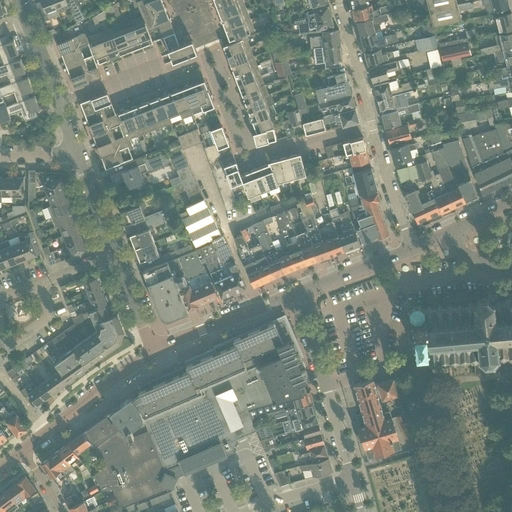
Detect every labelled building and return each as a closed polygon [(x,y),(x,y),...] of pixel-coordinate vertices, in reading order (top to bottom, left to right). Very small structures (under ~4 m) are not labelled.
[(46,12),(56,7),(53,0),(40,0),(42,4),(36,6),(42,21),(49,19),(46,12)] [(53,0),(56,7),(58,12),(72,7),(75,12),(71,15),(76,23),(85,18),(79,6),(77,2),(75,0),(53,0)] [(138,6),(142,17),(144,22),(167,13),(161,0),(141,0),(137,2),(135,0),(131,0),(135,8),(138,6)] [(213,0),(217,8),(237,1),(238,0),(239,0),(213,0)] [(237,1),(217,8),(221,20),(242,12),(247,10),(243,0),(239,0),(238,0),(237,1)] [(325,0),(302,0),(305,9),(327,3),(325,0)] [(350,0),(353,9),(375,4),(375,3),(370,4),(368,0),(350,0)] [(426,0),(428,5),(433,27),(461,19),(459,10),(457,5),(456,0),(426,0)] [(507,0),(482,0),(484,7),(489,13),(510,7),(507,0)] [(471,2),(457,5),(459,10),(472,8),(471,2)] [(375,4),(353,9),(356,19),(388,11),(387,6),(376,8),(375,4)] [(112,5),(103,11),(104,14),(114,10),(112,5)] [(297,19),(294,20),(295,25),(298,24),(330,16),(327,6),(318,9),(311,11),(306,12),(307,16),(297,19)] [(46,12),(49,19),(59,15),(58,12),(56,7),(46,12)] [(242,12),(221,20),(226,31),(246,23),(251,21),(247,10),(242,12)] [(103,11),(96,16),(98,21),(106,18),(104,14),(103,11)] [(395,12),(389,13),(391,21),(397,20),(395,12)] [(169,19),(167,13),(144,22),(152,42),(153,42),(149,31),(159,27),(163,38),(174,34),(170,22),(171,22),(170,18),(169,19)] [(511,18),(511,13),(495,17),(498,32),(511,28),(511,18)] [(357,22),(360,36),(380,31),(381,30),(379,22),(389,19),(387,14),(372,18),(357,22)] [(330,16),(298,24),(299,33),(300,34),(321,31),(320,29),(323,28),(333,25),(330,16)] [(131,20),(134,26),(141,46),(143,46),(144,47),(148,46),(147,44),(152,42),(144,22),(142,17),(132,20),(131,20)] [(246,23),(226,31),(229,39),(229,40),(249,32),(250,32),(255,30),(251,21),(246,23)] [(432,24),(423,26),(425,38),(435,35),(432,24)] [(134,26),(123,30),(131,50),(141,46),(134,26)] [(100,32),(110,58),(121,54),(113,34),(111,28),(110,28),(110,29),(101,33),(100,32)] [(269,28),(258,32),(261,40),(263,39),(265,43),(269,41),(269,28)] [(57,36),(54,29),(46,32),(49,39),(57,36)] [(317,37),(309,38),(311,48),(314,48),(324,47),(333,45),(340,45),(339,29),(334,29),(323,31),(323,36),(317,37)] [(475,29),(465,31),(467,38),(476,36),(475,29)] [(123,30),(113,34),(121,54),(131,50),(123,30)] [(380,31),(360,36),(364,50),(374,47),(379,46),(393,42),(391,35),(383,37),(381,30),(380,31)] [(498,45),(480,49),(482,54),(483,54),(494,51),(511,46),(511,31),(499,35),(501,44),(498,45)] [(110,58),(100,32),(100,33),(90,37),(90,36),(89,37),(99,63),(101,62),(101,63),(105,62),(105,61),(110,58)] [(66,65),(66,66),(84,59),(79,47),(88,43),(84,33),(57,44),(64,60),(67,58),(69,64),(66,65)] [(197,53),(197,52),(192,40),(179,46),(174,34),(163,38),(173,62),(197,53)] [(426,38),(415,40),(418,52),(425,49),(426,49),(437,46),(435,35),(426,38)] [(274,36),(274,52),(283,51),(281,36),(274,36)] [(0,55),(4,65),(16,60),(15,59),(14,55),(16,54),(18,53),(17,50),(13,40),(7,42),(5,37),(0,38),(0,55)] [(250,46),(246,37),(223,46),(227,55),(250,46)] [(467,38),(438,43),(440,50),(442,61),(470,55),(468,43),(467,38)] [(324,47),(314,48),(315,58),(325,57),(325,62),(332,61),(342,60),(340,45),(333,45),(324,47)] [(254,56),(250,46),(227,55),(229,61),(228,62),(229,66),(231,65),(254,56)] [(427,55),(439,53),(437,46),(426,49),(427,55)] [(511,62),(511,46),(494,51),(496,63),(506,60),(507,64),(511,62)] [(380,48),(365,52),(368,64),(377,61),(383,60),(394,57),(392,51),(382,54),(380,48)] [(281,51),(273,53),(275,62),(283,60),(281,51)] [(429,62),(440,59),(439,53),(427,55),(429,62)] [(258,66),(254,56),(231,65),(233,71),(231,71),(233,75),(234,75),(258,66)] [(4,65),(0,66),(0,76),(7,73),(11,83),(23,79),(22,77),(21,73),(23,73),(26,72),(24,68),(24,67),(21,59),(16,60),(4,65)] [(72,70),(68,71),(74,88),(101,78),(97,67),(88,71),(84,59),(66,66),(70,65),(72,70)] [(291,72),(288,59),(283,60),(275,62),(279,76),(291,72)] [(407,59),(396,62),(398,69),(409,66),(407,59)] [(430,68),(442,65),(440,59),(429,62),(430,68)] [(396,61),(379,66),(369,69),(373,82),(388,77),(387,72),(398,69),(396,62),(396,61)] [(507,67),(499,69),(502,80),(510,79),(511,78),(511,62),(507,64),(507,67)] [(238,84),(257,77),(261,75),(258,66),(234,75),(236,79),(234,80),(236,84),(237,83),(238,84)] [(444,69),(446,78),(454,77),(452,67),(444,69)] [(351,93),(347,80),(346,80),(345,80),(346,79),(345,72),(335,75),(327,77),(329,85),(315,89),(319,102),(322,101),(327,99),(341,96),(351,93)] [(431,73),(427,75),(428,79),(428,80),(429,85),(435,83),(433,73),(431,73)] [(11,83),(0,87),(0,91),(2,97),(14,92),(18,102),(24,100),(30,97),(29,96),(28,92),(30,91),(33,90),(31,87),(28,77),(24,79),(23,79),(11,83)] [(240,94),(242,94),(261,86),(257,77),(238,84),(240,90),(239,90),(240,94)] [(505,87),(506,93),(511,91),(511,78),(510,79),(489,82),(490,89),(505,87)] [(202,105),(201,105),(203,111),(214,107),(204,80),(199,83),(198,81),(194,82),(195,84),(194,84),(202,105)] [(383,83),(374,86),(378,99),(398,94),(403,92),(409,91),(412,90),(413,90),(411,81),(409,82),(401,84),(402,87),(398,88),(396,80),(389,82),(383,83)] [(184,88),(183,89),(191,109),(192,109),(194,114),(203,111),(201,105),(202,105),(194,84),(188,87),(187,85),(184,87),(184,88)] [(245,103),(264,96),(269,94),(265,85),(261,86),(242,94),(245,103)] [(457,88),(449,89),(452,101),(459,100),(457,88)] [(172,93),(180,113),(182,119),(194,114),(192,109),(191,109),(183,89),(177,91),(177,89),(173,91),(174,92),(172,93)] [(0,121),(10,118),(9,115),(6,107),(2,97),(0,91),(0,121)] [(307,106),(303,91),(296,94),(300,109),(307,106)] [(398,94),(378,99),(381,112),(396,108),(397,108),(397,109),(408,106),(406,97),(410,96),(409,91),(403,92),(398,94)] [(507,99),(497,101),(499,108),(500,108),(511,105),(511,91),(506,93),(505,93),(507,99)] [(80,103),(86,119),(90,118),(92,123),(107,118),(102,106),(111,103),(107,93),(80,103)] [(163,96),(161,97),(172,123),(173,122),(171,117),(180,113),(172,93),(167,95),(166,93),(162,95),(163,96)] [(264,96),(245,103),(249,113),(268,106),(272,104),(274,103),(270,94),(269,94),(264,96)] [(320,103),(317,104),(319,110),(322,109),(323,109),(329,107),(330,111),(332,112),(337,111),(345,109),(354,106),(351,95),(342,98),(334,100),(320,103)] [(18,102),(6,107),(9,115),(11,114),(21,110),(24,117),(25,121),(37,116),(35,110),(37,110),(40,109),(38,105),(35,96),(30,97),(24,100),(18,102)] [(151,101),(161,127),(172,123),(161,97),(151,101)] [(462,100),(455,101),(455,102),(457,113),(462,112),(464,111),(462,100)] [(140,105),(150,131),(161,127),(151,101),(140,105)] [(408,106),(397,109),(398,110),(381,114),(385,127),(401,123),(399,116),(420,110),(418,103),(408,106)] [(268,106),(249,113),(253,123),(272,115),(275,114),(272,105),(272,104),(268,106)] [(132,108),(129,109),(139,135),(150,131),(140,105),(136,107),(135,105),(131,107),(132,108)] [(324,117),(323,117),(325,124),(326,123),(328,123),(340,119),(342,126),(349,124),(358,122),(358,121),(355,108),(345,111),(339,113),(327,116),(326,116),(325,116),(324,117)] [(139,135),(129,109),(124,111),(123,110),(120,111),(120,113),(118,113),(128,139),(139,135)] [(303,123),(299,109),(287,112),(289,119),(290,123),(291,122),(292,125),(303,123)] [(473,112),(456,115),(458,129),(476,126),(475,120),(487,118),(489,125),(491,125),(492,128),(495,127),(491,110),(488,111),(473,113),(473,112)] [(89,125),(95,141),(99,139),(101,145),(115,140),(111,128),(120,125),(116,114),(107,118),(92,123),(89,125)] [(253,123),(256,132),(275,125),(272,115),(253,123)] [(303,123),(306,134),(326,129),(323,117),(303,123)] [(417,126),(415,120),(407,122),(409,128),(417,126)] [(504,122),(494,124),(496,129),(503,153),(505,151),(510,149),(511,148),(511,147),(508,135),(509,135),(511,134),(511,127),(508,128),(508,127),(506,127),(504,122)] [(408,124),(386,130),(389,144),(406,140),(406,139),(411,137),(409,128),(408,124)] [(208,125),(201,128),(202,133),(210,130),(208,125)] [(275,125),(256,132),(253,133),(256,145),(276,139),(273,128),(276,127),(275,125)] [(210,130),(216,144),(218,149),(229,145),(222,126),(217,127),(210,130)] [(496,129),(486,132),(493,154),(506,182),(511,179),(511,162),(511,161),(509,157),(511,155),(511,152),(510,150),(505,151),(503,153),(496,129)] [(196,130),(190,132),(195,145),(201,143),(201,142),(196,130)] [(190,132),(184,134),(189,147),(195,145),(190,132)] [(486,132),(475,135),(483,163),(495,188),(506,182),(493,154),(486,132)] [(438,133),(426,135),(429,145),(438,142),(440,142),(441,141),(441,139),(439,133),(438,133)] [(184,134),(177,137),(182,148),(182,150),(189,147),(184,134)] [(483,163),(475,135),(463,138),(476,178),(475,179),(483,194),(495,188),(483,163)] [(101,145),(97,147),(103,163),(107,162),(109,167),(105,169),(106,169),(124,162),(120,152),(119,150),(128,146),(124,136),(115,140),(101,145)] [(343,142),(346,154),(366,149),(363,137),(343,142)] [(453,170),(459,186),(466,201),(478,196),(470,179),(458,140),(442,144),(444,147),(453,170)] [(407,144),(391,148),(395,163),(404,160),(411,158),(418,156),(415,143),(407,145),(407,144)] [(216,144),(206,147),(204,148),(206,154),(218,150),(218,149),(216,144)] [(431,151),(440,173),(447,191),(454,207),(466,201),(459,186),(453,170),(444,147),(431,151)] [(366,149),(346,154),(342,155),(343,161),(350,159),(351,165),(369,160),(366,149)] [(206,154),(208,160),(220,156),(218,150),(206,154)] [(119,172),(110,176),(113,184),(124,180),(128,189),(137,185),(144,182),(141,174),(147,171),(168,163),(164,152),(143,160),(144,163),(119,172)] [(171,159),(174,165),(185,160),(182,154),(171,159)] [(289,157),(295,178),(306,175),(303,165),(300,154),(289,157)] [(208,160),(210,166),(222,161),(221,159),(220,156),(208,160)] [(279,159),(285,181),(295,178),(289,157),(279,159)] [(269,162),(277,183),(285,181),(279,159),(269,162)] [(176,171),(178,170),(188,165),(185,160),(174,165),(176,171)] [(210,166),(213,171),(224,167),(224,166),(222,161),(210,166)] [(416,164),(421,179),(429,177),(431,176),(430,171),(426,161),(416,164)] [(236,162),(224,166),(224,167),(226,173),(228,179),(230,184),(231,187),(232,190),(233,191),(245,187),(243,182),(240,175),(241,175),(236,162)] [(260,168),(269,189),(278,186),(277,183),(269,162),(268,162),(269,164),(260,168)] [(178,170),(181,176),(190,171),(188,165),(178,170)] [(360,165),(352,167),(353,173),(356,183),(374,179),(371,168),(362,170),(360,165)] [(397,170),(398,177),(418,171),(416,165),(397,170)] [(213,171),(215,177),(226,173),(224,167),(213,171)] [(250,171),(259,193),(269,189),(260,168),(250,171)] [(431,176),(429,177),(434,188),(432,189),(442,212),(454,207),(447,191),(440,173),(434,175),(433,170),(430,171),(431,176)] [(179,177),(182,182),(193,177),(190,171),(181,176),(179,177)] [(241,175),(240,175),(243,182),(245,187),(249,197),(251,202),(261,198),(259,193),(250,171),(241,175)] [(215,177),(217,183),(228,179),(226,173),(215,177)] [(44,185),(48,195),(65,189),(65,188),(62,190),(61,187),(64,186),(61,178),(55,180),(53,175),(41,179),(44,185)] [(2,180),(1,195),(12,196),(12,180),(12,177),(5,177),(5,180),(2,180)] [(16,180),(12,180),(12,196),(23,196),(24,177),(16,177),(16,180)] [(182,182),(185,188),(196,182),(193,177),(182,182)] [(422,181),(417,183),(419,188),(425,186),(427,191),(432,189),(434,188),(429,177),(421,179),(422,181)] [(217,183),(219,188),(230,184),(228,179),(217,183)] [(374,179),(356,183),(356,184),(359,194),(377,190),(377,189),(374,179)] [(198,188),(196,182),(185,188),(187,194),(198,188)] [(219,188),(221,194),(232,190),(231,187),(230,184),(219,188)] [(201,194),(198,188),(187,194),(190,199),(201,194)] [(48,195),(52,205),(66,200),(65,197),(68,196),(65,189),(48,195)] [(404,194),(411,207),(424,202),(420,194),(418,190),(416,191),(415,189),(404,194)] [(424,202),(411,207),(418,223),(442,212),(432,189),(427,191),(420,194),(424,202)] [(221,194),(223,200),(234,196),(232,190),(221,194)] [(310,192),(304,194),(306,200),(312,198),(310,192)] [(357,199),(349,201),(351,208),(356,227),(359,234),(362,244),(388,234),(377,202),(380,201),(378,192),(360,198),(362,204),(358,205),(357,199)] [(204,200),(201,194),(190,199),(193,205),(204,200)] [(223,200),(225,206),(236,201),(234,196),(223,200)] [(305,200),(307,206),(315,203),(313,197),(312,198),(306,200),(305,200)] [(47,207),(51,217),(70,210),(68,207),(72,206),(69,199),(66,200),(52,205),(47,207)] [(132,208),(120,212),(120,213),(121,213),(125,224),(124,224),(125,225),(140,219),(142,225),(161,217),(173,213),(171,207),(145,216),(143,210),(145,209),(142,200),(130,204),(132,208)] [(196,247),(210,240),(221,235),(204,200),(193,205),(186,208),(189,215),(182,219),(196,247)] [(225,206),(227,211),(239,207),(236,201),(225,206)] [(12,211),(10,212),(12,216),(16,215),(25,211),(25,206),(12,206),(12,211)] [(51,217),(47,207),(41,209),(45,220),(51,217)] [(266,207),(257,211),(258,215),(267,212),(266,207)] [(294,208),(287,211),(290,221),(298,217),(294,208)] [(55,227),(59,226),(73,220),(72,217),(75,216),(73,209),(70,210),(51,217),(55,227)] [(287,211),(275,216),(286,243),(289,252),(296,268),(306,264),(296,235),(291,222),(290,221),(287,211)] [(327,226),(319,229),(320,233),(322,239),(328,256),(329,256),(344,250),(332,219),(330,212),(323,215),(327,226)] [(313,213),(301,218),(306,231),(317,260),(318,260),(328,256),(322,239),(320,233),(319,229),(313,214),(313,213)] [(340,216),(332,219),(344,250),(360,244),(356,235),(353,227),(351,220),(343,223),(340,216)] [(133,248),(134,249),(154,241),(151,234),(155,233),(153,227),(164,223),(161,217),(142,225),(144,230),(129,236),(130,236),(134,248),(133,248)] [(59,226),(63,236),(80,229),(78,222),(75,223),(73,220),(59,226)] [(252,225),(260,242),(268,261),(275,277),(285,272),(275,248),(273,241),(266,225),(264,220),(252,225)] [(61,248),(84,239),(82,232),(78,233),(77,230),(80,229),(63,236),(60,237),(64,247),(61,248)] [(241,230),(233,233),(243,262),(254,287),(264,281),(249,247),(241,230)] [(306,231),(296,235),(306,264),(317,260),(306,231)] [(24,235),(18,237),(20,242),(25,256),(28,255),(30,258),(37,255),(41,253),(33,232),(29,233),(24,235)] [(226,240),(223,234),(221,235),(210,240),(211,243),(232,293),(246,287),(239,269),(226,240)] [(20,242),(18,237),(8,241),(10,245),(20,242)] [(84,239),(61,248),(63,253),(69,251),(71,256),(88,249),(85,242),(82,243),(81,241),(84,239)] [(154,241),(134,249),(135,249),(139,261),(138,261),(139,262),(155,256),(158,264),(156,265),(157,265),(164,262),(163,262),(161,255),(160,253),(158,254),(154,242),(155,241),(155,240),(154,241)] [(0,243),(0,250),(6,267),(7,267),(5,263),(8,262),(9,265),(16,263),(10,245),(8,241),(0,243)] [(20,242),(10,245),(16,263),(17,263),(15,260),(18,258),(19,262),(26,259),(25,256),(20,242)] [(260,242),(249,247),(264,281),(275,277),(268,261),(260,242)] [(232,293),(211,243),(194,250),(199,260),(204,258),(221,298),(232,293)] [(164,254),(161,255),(163,262),(166,261),(193,251),(191,244),(164,254)] [(280,246),(275,248),(285,272),(296,268),(289,252),(284,254),(280,246)] [(49,250),(44,252),(46,257),(49,265),(56,263),(52,253),(52,252),(50,253),(49,250)] [(166,261),(163,262),(164,262),(164,264),(168,263),(168,264),(170,268),(173,275),(184,271),(191,288),(196,286),(193,279),(198,277),(208,301),(218,297),(211,280),(199,260),(194,250),(193,251),(166,261)] [(157,265),(143,271),(144,274),(160,314),(161,314),(162,316),(163,316),(164,318),(165,318),(167,318),(169,318),(170,318),(170,319),(188,311),(188,310),(173,275),(170,268),(168,264),(168,263),(164,264),(164,262),(157,265)] [(191,288),(184,271),(173,275),(188,310),(198,305),(191,288)] [(83,282),(87,292),(103,286),(102,285),(100,286),(99,284),(101,283),(99,276),(83,282)] [(196,286),(191,288),(198,305),(208,301),(198,277),(193,279),(196,286)] [(87,292),(91,301),(106,295),(106,294),(103,295),(102,293),(105,292),(103,286),(87,292)] [(411,328),(413,345),(413,347),(417,347),(418,357),(428,356),(428,363),(427,364),(428,365),(429,364),(433,365),(433,367),(435,366),(435,365),(439,363),(443,365),(443,366),(445,365),(445,364),(449,362),(454,364),(454,365),(455,365),(455,364),(459,361),(464,362),(464,364),(465,363),(465,362),(469,360),(474,361),(475,375),(505,372),(504,359),(507,356),(511,360),(511,361),(511,296),(511,297),(508,297),(506,296),(505,297),(506,298),(502,302),(498,301),(496,294),(488,293),(486,298),(480,299),(479,297),(477,298),(478,299),(474,304),(470,303),(470,302),(468,302),(468,303),(464,306),(460,304),(460,303),(458,303),(458,304),(454,306),(450,305),(450,304),(448,304),(448,305),(443,307),(440,305),(440,304),(438,305),(438,306),(434,308),(429,306),(429,305),(428,305),(428,307),(423,310),(420,307),(420,306),(419,305),(418,307),(414,306),(413,305),(412,307),(413,307),(410,311),(409,310),(408,312),(409,313),(410,316),(409,317),(410,319),(411,318),(414,321),(413,322),(415,323),(415,328),(411,328)] [(91,301),(85,303),(88,312),(89,311),(107,304),(106,302),(108,301),(106,295),(91,301)] [(64,357),(55,364),(59,370),(67,382),(69,384),(75,379),(74,377),(77,375),(79,377),(85,372),(83,370),(87,368),(89,370),(89,369),(85,363),(88,361),(90,364),(97,359),(94,356),(98,354),(100,357),(106,352),(104,349),(107,347),(109,350),(121,342),(121,340),(119,338),(120,334),(123,332),(124,331),(117,313),(111,315),(109,311),(112,310),(109,303),(107,304),(89,311),(96,330),(62,355),(64,357)] [(74,324),(51,340),(58,349),(83,331),(85,322),(82,314),(72,318),(74,324)] [(139,394),(133,399),(139,407),(165,470),(181,463),(185,473),(231,453),(237,439),(244,435),(256,431),(256,430),(253,424),(252,421),(251,419),(274,412),(285,409),(283,401),(282,398),(307,391),(303,383),(305,382),(308,381),(302,368),(300,369),(297,360),(302,358),(284,317),(248,333),(214,347),(216,352),(146,382),(149,387),(138,392),(139,394)] [(6,372),(9,376),(15,372),(12,368),(6,372)] [(57,372),(51,376),(59,387),(61,390),(67,385),(65,383),(67,382),(59,370),(57,372)] [(44,382),(52,393),(53,395),(59,391),(57,389),(59,387),(51,376),(44,382)] [(383,414),(373,379),(354,385),(362,414),(356,415),(360,427),(359,427),(368,457),(401,448),(398,438),(392,417),(391,417),(390,412),(383,414)] [(394,379),(378,383),(383,400),(392,397),(393,401),(394,401),(396,407),(401,406),(394,379)] [(44,382),(36,387),(44,398),(45,401),(51,397),(50,394),(52,393),(44,382)] [(44,398),(36,387),(32,383),(20,391),(24,397),(28,394),(37,406),(43,402),(42,400),(44,398)] [(282,398),(283,401),(285,409),(312,401),(308,390),(307,391),(282,398)] [(89,427),(82,432),(92,445),(96,452),(102,460),(104,467),(94,475),(102,492),(111,487),(114,486),(122,507),(125,507),(132,504),(170,488),(172,488),(176,477),(177,477),(185,473),(181,463),(165,470),(139,407),(133,399),(131,397),(113,410),(114,410),(111,413),(110,412),(104,417),(89,428),(89,427)] [(312,401),(285,409),(274,412),(276,418),(286,414),(288,420),(315,412),(312,401)] [(4,406),(0,408),(0,410),(15,433),(17,436),(27,429),(25,426),(14,410),(9,413),(4,406)] [(315,412),(288,420),(289,425),(291,430),(318,422),(315,412)] [(404,414),(396,417),(398,424),(407,421),(404,414)] [(318,422),(291,430),(291,431),(294,441),(304,437),(321,432),(318,422)] [(270,426),(258,430),(261,440),(273,436),(270,426)] [(70,442),(68,443),(81,460),(86,456),(83,451),(92,445),(82,432),(72,440),(70,442)] [(293,441),(289,442),(291,447),(295,446),(296,446),(297,451),(324,443),(321,432),(304,437),(294,441),(293,441)] [(261,440),(260,440),(264,449),(264,450),(269,448),(277,446),(273,436),(261,440)] [(68,443),(59,450),(70,464),(75,460),(79,466),(83,462),(81,460),(68,443)] [(324,443),(297,451),(299,457),(310,454),(312,460),(328,455),(324,443)] [(269,448),(264,450),(267,456),(272,454),(269,448)] [(59,450),(50,457),(65,476),(69,474),(70,473),(74,469),(70,464),(59,450)] [(50,457),(41,463),(48,473),(51,477),(56,474),(61,480),(65,476),(50,457)] [(268,459),(268,460),(271,467),(277,464),(274,457),(268,459)] [(311,468),(313,477),(330,472),(327,463),(330,462),(328,457),(300,465),(302,471),(311,468)] [(284,470),(275,473),(280,487),(288,484),(284,470)] [(24,477),(16,483),(24,493),(28,499),(30,497),(38,491),(25,476),(24,477)] [(16,483),(7,490),(19,506),(28,499),(16,483)] [(96,485),(88,488),(91,494),(99,490),(96,485)] [(86,489),(80,492),(83,498),(89,495),(86,489)] [(7,490),(0,494),(0,501),(7,511),(10,511),(19,506),(7,490)] [(168,492),(159,496),(161,501),(170,498),(168,492)] [(114,493),(106,497),(110,506),(118,502),(114,493)] [(65,498),(68,504),(78,500),(76,494),(65,498)] [(161,501),(159,496),(150,499),(152,505),(161,501)] [(78,503),(69,507),(70,511),(82,511),(95,507),(94,505),(93,502),(88,505),(86,499),(84,500),(78,503)] [(146,501),(136,505),(139,510),(148,507),(146,501)]
